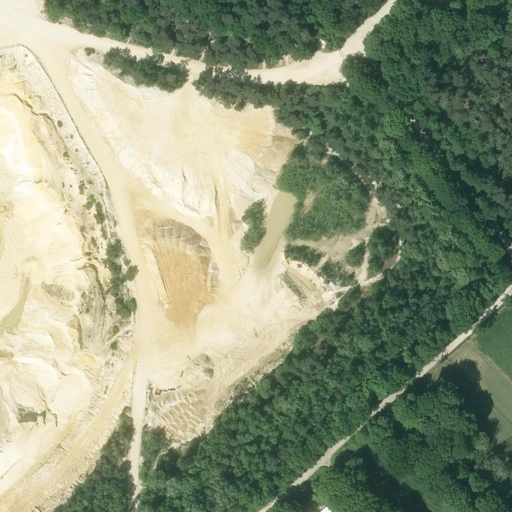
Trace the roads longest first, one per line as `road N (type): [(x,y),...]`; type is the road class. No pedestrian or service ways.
road 1 (track): [(0,32),(82,120),(105,154),(117,195),(144,310),(133,511)]
road 2 (track): [(266,511),(511,288)]
road 3 (unclassified): [(511,251),(371,61),(371,25),(388,0)]
